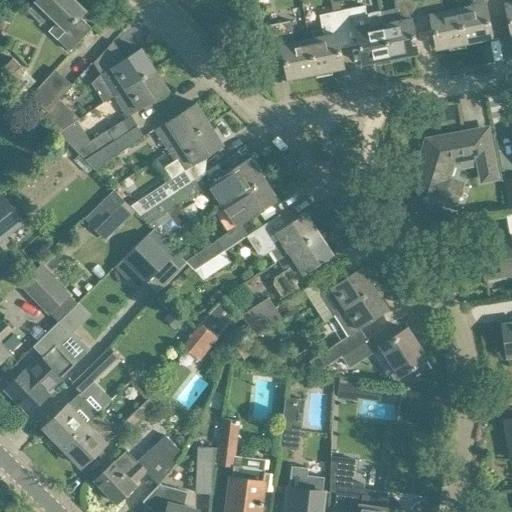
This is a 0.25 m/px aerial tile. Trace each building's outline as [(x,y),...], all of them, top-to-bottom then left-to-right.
[(57,21),(48,31),(69,51),(91,28),(79,16),(85,10),(73,0),(36,0),(36,1),(27,10),(41,24),(50,14),(57,21)] [(422,23),(417,0),(394,0),(396,8),(381,11),(390,57),(417,52),(412,25),(422,23)] [(437,48),(465,42),(458,9),(444,12),(441,0),(417,0),(422,23),(431,21),(437,48)] [(470,0),(472,7),(458,9),(465,42),(491,37),(486,10),(497,8),(494,0),(470,0)] [(511,0),(494,0),(497,8),(506,6),(511,36),(511,0)] [(381,11),(367,14),(365,6),(342,10),(347,38),(357,36),(362,63),(390,57),(381,11)] [(324,36),(309,39),(316,72),(343,67),(337,40),(347,38),(342,10),(319,15),(324,36)] [(290,20),(266,25),(272,54),(283,51),(288,78),(316,72),(309,39),(295,42),(290,20)] [(101,74),(115,96),(152,71),(139,51),(142,49),(141,48),(101,74)] [(20,66),(12,58),(4,66),(12,74),(20,66)] [(49,112),(60,100),(73,85),(56,70),(32,97),(49,112)] [(164,90),(152,71),(115,96),(129,117),(168,90),(167,88),(164,90)] [(70,109),(60,100),(49,112),(43,118),(52,128),(70,109)] [(155,129),(170,151),(207,126),(194,106),(197,104),(196,103),(155,129)] [(85,161),(129,132),(123,122),(77,152),(85,161)] [(138,126),(129,132),(85,161),(95,171),(145,137),(138,126)] [(173,178),(184,171),(223,145),(222,143),(219,145),(207,126),(170,151),(176,161),(167,168),(173,178)] [(427,140),(414,178),(410,177),(405,193),(439,204),(440,202),(454,207),(462,182),(447,177),(451,167),(479,162),(480,169),(494,166),(488,134),(475,137),(474,131),(427,140)] [(210,184),(224,206),(262,181),(249,161),(252,159),(250,157),(210,184)] [(130,206),(138,213),(139,214),(190,181),(184,171),(173,178),(130,206)] [(511,178),(501,180),(508,213),(511,212),(511,178)] [(190,181),(139,214),(149,224),(177,205),(197,192),(190,181)] [(241,224),(278,200),(277,198),(274,200),(262,181),(224,206),(237,226),(216,240),(223,251),(248,235),(241,224)] [(107,244),(138,213),(130,206),(115,191),(85,221),(107,244)] [(2,196),(0,197),(0,238),(22,221),(2,196)] [(177,205),(149,224),(154,230),(167,243),(191,227),(177,205)] [(272,250),(279,261),(317,236),(304,216),(306,214),(305,212),(266,238),(261,231),(249,239),(259,255),(263,255),(272,250)] [(187,263),(185,261),(167,243),(154,230),(126,258),(159,291),(187,263)] [(282,298),(296,289),(298,288),(294,280),(333,254),(332,253),(329,255),(317,236),(279,261),(286,272),(277,278),(275,287),(282,298)] [(511,272),(511,273),(511,272),(511,238),(480,243),(485,277),(486,276),(486,275),(511,272)] [(223,251),(216,240),(185,261),(187,263),(194,270),(223,251)] [(204,280),(231,262),(223,251),(194,270),(204,280)] [(71,295),(66,289),(43,265),(21,286),(49,316),(71,295)] [(361,269),(360,267),(311,300),(325,322),(334,316),(372,291),(359,271),(361,269)] [(0,297),(2,299),(13,289),(21,281),(11,269),(2,278),(0,283),(0,297)] [(342,355),(343,356),(367,340),(359,328),(388,309),(387,307),(384,309),(372,291),(334,316),(348,337),(310,362),(317,372),(342,355)] [(250,326),(278,308),(271,298),(244,317),(250,326)] [(278,308),(250,326),(258,337),(285,318),(278,308)] [(201,362),(227,327),(208,313),(182,348),(201,362)] [(0,360),(9,353),(0,343),(0,340),(12,329),(3,321),(0,323),(0,360)] [(511,324),(503,326),(507,355),(511,354),(511,324)] [(393,380),(414,383),(420,379),(417,375),(431,366),(407,329),(381,345),(397,370),(390,375),(393,380)] [(367,340),(343,356),(350,366),(373,351),(367,341),(368,341),(367,340)] [(25,370),(7,388),(20,402),(17,405),(23,410),(25,408),(28,411),(47,393),(60,381),(74,367),(72,364),(55,347),(44,358),(40,361),(28,373),(25,370)] [(91,367),(101,377),(121,358),(111,348),(91,367)] [(101,377),(91,367),(73,385),(82,395),(101,377)] [(355,397),(357,385),(341,383),(340,395),(355,397)] [(429,426),(434,390),(402,385),(397,421),(429,426)] [(151,398),(125,423),(133,431),(159,406),(151,398)] [(63,447),(99,412),(87,400),(80,407),(72,399),(43,427),(63,447)] [(286,399),(280,448),(297,450),(303,401),(286,399)] [(117,431),(99,412),(63,447),(81,466),(117,431)] [(222,417),(217,463),(219,463),(220,459),(233,461),(239,419),(222,417)] [(126,449),(113,462),(95,480),(116,502),(135,485),(133,483),(145,472),(157,461),(158,463),(176,446),(164,434),(137,460),(126,449)] [(197,448),(195,495),(210,496),(213,449),(197,448)] [(385,511),(388,495),(350,490),(353,461),(340,460),(336,492),(349,493),(348,501),(348,502),(348,503),(349,503),(349,504),(350,504),(359,505),(358,511),(385,511)] [(233,464),(226,511),(259,511),(260,504),(262,504),(263,500),(261,499),(262,491),(267,491),(269,472),(264,471),(264,468),(233,464)] [(321,511),(322,511),(320,511),(322,490),(306,489),(307,476),(291,474),(285,511),(321,511)] [(160,511),(197,511),(198,510),(184,506),(188,491),(172,487),(159,484),(142,501),(153,511),(156,511),(158,511),(160,511)] [(388,495),(385,511),(426,511),(428,500),(425,500),(424,500),(422,500),(420,501),(418,501),(417,502),(415,504),(413,506),(413,507),(412,509),(412,510),(412,511),(400,510),(400,509),(401,507),(400,506),(400,505),(399,502),(398,500),(396,498),(394,497),(393,496),(391,495),(388,495)]
